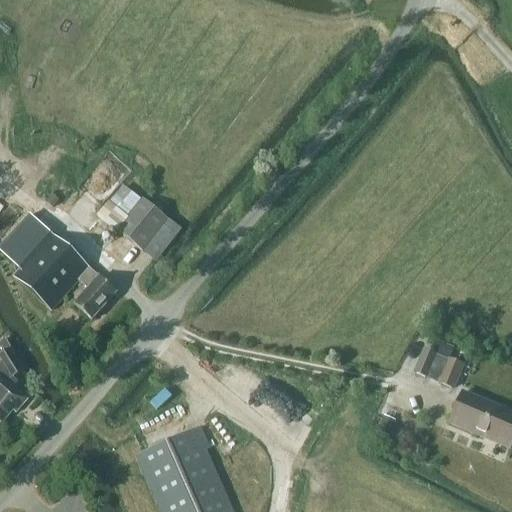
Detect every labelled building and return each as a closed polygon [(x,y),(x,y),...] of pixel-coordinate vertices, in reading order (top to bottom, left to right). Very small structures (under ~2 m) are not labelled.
[(45,204),(51,208),(56,201),(51,197),(45,204)] [(143,200),(117,232),(155,263),(181,231),(143,200)] [(74,305),(91,321),(116,293),(29,216),(0,248),(0,254),(19,271),(13,277),(51,311),(77,281),(87,290),(74,305)] [(10,349),(0,355),(0,361),(1,362),(12,380),(13,378),(22,371),(10,349)] [(436,354),(422,349),(412,374),(437,384),(447,361),(435,356),(436,354)] [(448,360),(437,384),(454,391),(465,367),(448,360)] [(12,380),(1,362),(0,363),(0,423),(1,425),(14,410),(16,413),(27,401),(12,388),(17,382),(13,378),(12,380)] [(511,414),(462,393),(449,425),(509,450),(511,443),(511,414)] [(388,438),(394,421),(383,417),(376,433),(388,438)] [(136,458),(159,511),(233,511),(206,451),(210,450),(201,429),(136,458)]
